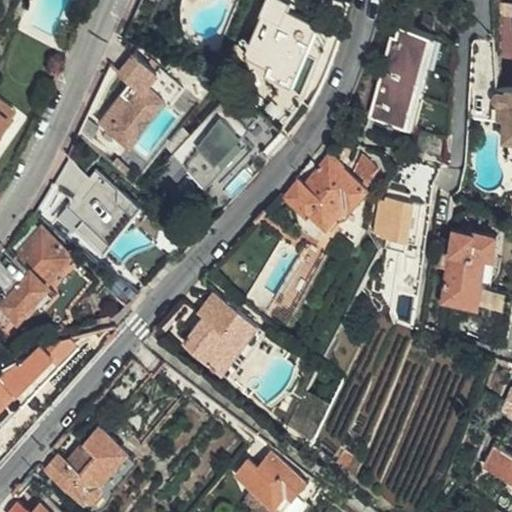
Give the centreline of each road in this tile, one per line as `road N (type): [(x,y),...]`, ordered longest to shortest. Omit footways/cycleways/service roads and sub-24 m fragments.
road 1 (residential): [(0,478),(307,133),(333,91),(363,0)]
road 2 (residential): [(115,0),(40,157),(0,212)]
